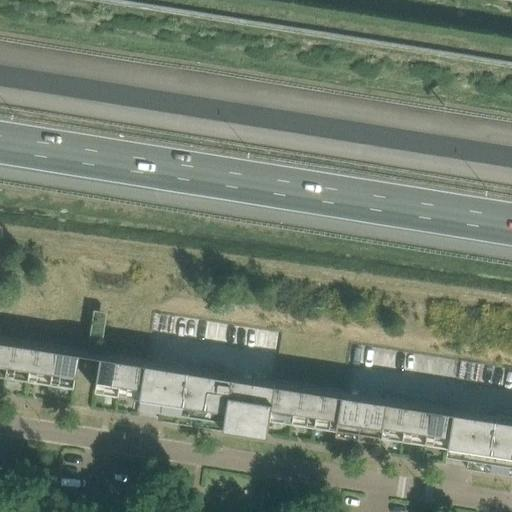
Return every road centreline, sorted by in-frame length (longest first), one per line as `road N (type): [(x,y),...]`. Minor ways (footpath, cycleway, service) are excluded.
road 1 (motorway): [(0,146),(511,229)]
road 2 (motorway): [(511,155),(0,75)]
road 3 (residential): [(511,504),(0,424)]
